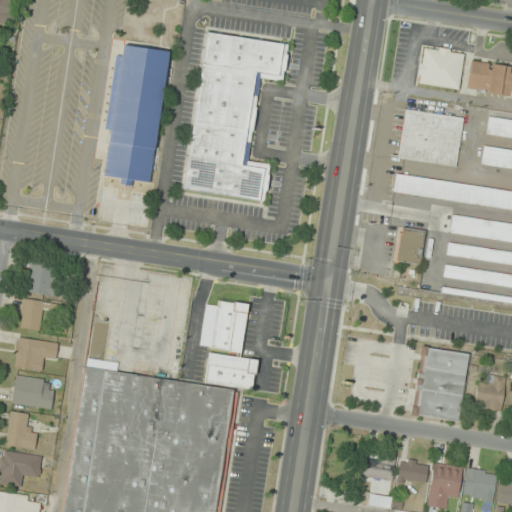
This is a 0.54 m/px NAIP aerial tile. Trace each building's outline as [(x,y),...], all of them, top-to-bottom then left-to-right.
[(0,0),(0,22),(6,23),(10,1),(6,0),(0,0)] [(286,43),(206,33),(185,190),(264,200),(269,164),(248,161),(259,78),(281,81),(286,43)] [(123,45),(105,176),(150,183),(168,51),(123,45)] [(464,53),(422,47),(417,84),(459,90),(464,53)] [(511,65),(471,61),(467,91),(511,96),(511,65)] [(463,117),(404,109),(398,160),(457,168),(463,117)] [(485,135),(511,138),(511,120),(488,117),(485,135)] [(511,170),(511,150),(482,147),(479,166),(511,170)] [(511,191),(396,175),(393,194),(511,210),(511,191)] [(450,235),(511,242),(511,223),(452,216),(450,235)] [(421,264),(426,230),(400,227),(396,261),(421,264)] [(511,252),(448,243),(446,256),(511,265),(511,252)] [(56,296),(60,265),(30,261),(26,292),(56,296)] [(511,274),(445,265),(443,278),(511,287),(511,274)] [(47,307),(37,296),(30,302),(27,299),(18,306),(25,314),(17,320),(28,334),(44,322),(38,314),(47,307)] [(241,353),(249,304),(218,299),(217,307),(205,305),(199,347),(241,353)] [(14,367),(44,370),(45,361),(56,362),(58,341),(16,338),(14,367)] [(460,422),(469,352),(420,346),(411,415),(460,422)] [(252,390),(258,360),(210,351),(204,381),(252,390)] [(85,358),(116,363),(114,372),(232,390),(231,391),(236,392),(217,511),(59,511),(82,366),(84,367),(85,358)] [(480,374),(475,408),(501,411),(505,378),(480,374)] [(46,378),(15,375),(12,404),(52,409),(54,390),(44,389),(46,378)] [(30,414),(10,411),(6,445),(35,450),(38,428),(28,427),(30,414)] [(20,476),(39,479),(43,456),(2,449),(0,461),(0,484),(18,487),(20,476)] [(392,482),(395,460),(365,456),(362,478),(392,482)] [(428,462),(400,458),(397,482),(425,486),(428,462)] [(462,466),(431,463),(426,507),(445,509),(447,498),(459,499),(462,466)] [(492,500),(497,473),(467,468),(462,495),(492,500)] [(497,507),(511,508),(511,480),(499,480),(497,507)] [(0,511),(38,511),(39,507),(31,506),(32,496),(0,492),(0,511)]
